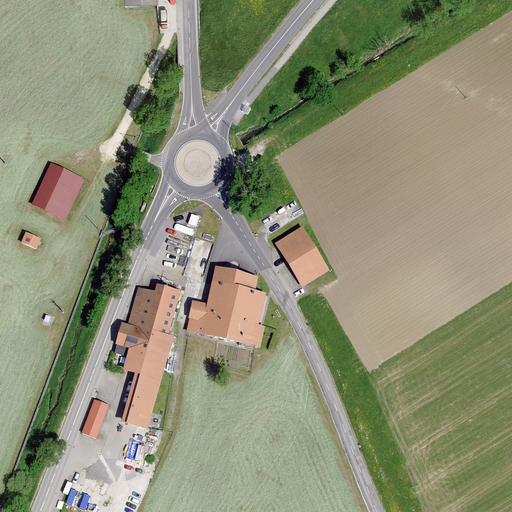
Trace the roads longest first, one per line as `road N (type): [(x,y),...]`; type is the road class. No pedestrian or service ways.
road 1 (tertiary): [(377,511),(286,298),(213,186)]
road 2 (tertiary): [(39,511),(130,274),(176,183)]
road 3 (tertiary): [(209,135),(312,0)]
road 4 (track): [(114,147),(171,29),(189,17)]
road 5 (tertiary): [(188,0),(194,132)]
